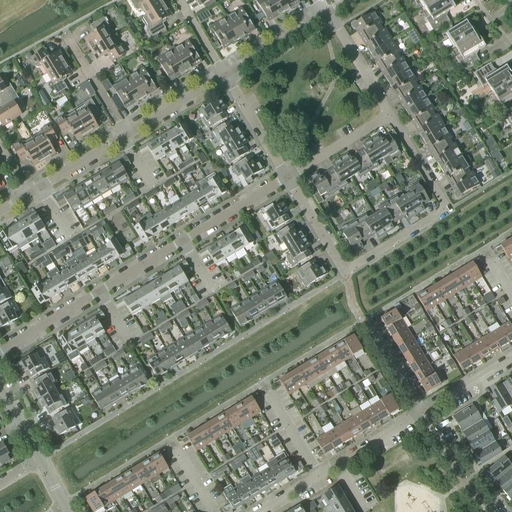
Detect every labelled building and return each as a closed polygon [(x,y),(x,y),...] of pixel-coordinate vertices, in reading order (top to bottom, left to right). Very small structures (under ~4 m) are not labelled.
[(142,18),(164,5),(160,0),(131,0),(130,1),(135,10),(137,11),(138,11),(142,8),(146,15),(142,18)] [(284,12),(276,0),(255,0),(268,21),(269,21),(267,18),(273,14),(275,17),(274,17),(274,18),(284,12)] [(276,0),(284,12),(294,6),(294,5),(293,6),(291,3),(296,0),(297,0),(299,3),(300,2),(298,0),(276,0)] [(436,0),(425,7),(430,15),(425,18),(434,32),(450,23),(444,14),(455,7),(454,5),(454,3),(453,1),(452,0),(436,0)] [(164,5),(142,18),(143,18),(146,16),(150,23),(147,25),(146,26),(146,28),(152,37),(166,28),(162,23),(164,23),(164,20),(164,19),(171,15),(168,10),(167,10),(164,5)] [(227,14),(225,16),(239,39),(249,33),(248,33),(246,31),(252,27),(254,30),(255,30),(242,8),(229,16),(227,14)] [(209,10),(197,15),(200,22),(212,17),(209,10)] [(361,31),(365,37),(381,27),(380,25),(382,24),(374,11),(357,22),(355,22),(352,24),(352,26),(354,29),(357,31),(358,34),(359,33),(358,32),(361,31)] [(239,39),(225,16),(222,17),(224,19),(210,27),(223,49),(224,48),(222,45),(228,42),(230,44),(229,45),(239,39)] [(88,43),(92,49),(113,36),(109,38),(105,31),(108,29),(109,28),(109,26),(104,17),(90,25),(93,30),(92,31),(91,34),(91,35),(84,39),(87,44),(88,43)] [(447,33),(455,46),(477,33),(471,23),(472,21),(471,20),(470,19),(468,19),(466,19),(464,20),(462,22),(462,23),(461,25),(457,27),(456,27),(447,33)] [(365,44),(370,53),(392,40),(384,28),(382,30),(381,27),(365,37),(368,44),(366,45),(365,44)] [(477,33),(455,46),(460,54),(455,57),(464,72),(480,62),(474,53),(485,46),(484,44),(484,42),(483,40),(482,39),(481,37),(479,36),(477,33)] [(113,36),(92,49),(95,54),(94,55),(97,60),(104,56),(107,57),(109,56),(112,61),(125,53),(120,45),(118,44),(113,36)] [(378,60),(382,66),(398,56),(397,54),(399,52),(392,40),(370,53),(376,62),(376,61),(378,60)] [(174,47),(171,48),(186,72),(196,66),(195,65),(194,66),(193,63),(199,60),(201,62),(188,41),(175,49),(174,47)] [(212,44),(215,50),(221,47),(217,41),(212,44)] [(186,72),(171,48),(169,50),(170,52),(157,60),(170,81),(171,81),(169,78),(175,74),(176,77),(175,77),(176,78),(186,72)] [(202,48),(196,51),(200,57),(205,54),(205,53),(202,48)] [(43,75),(64,63),(61,57),(62,57),(59,51),(52,56),(51,55),(48,54),(47,55),(44,50),(30,58),(36,67),(37,68),(39,68),(42,66),(46,73),(43,75)] [(382,73),(388,82),(409,69),(402,57),(400,58),(398,56),(382,66),(386,72),(383,74),(383,73),(382,73)] [(64,63),(43,75),(43,76),(47,74),(51,80),(48,83),(47,84),(47,85),(53,96),(67,88),(63,81),(64,80),(65,77),(64,77),(72,72),(69,67),(68,68),(64,63)] [(487,84),(492,92),(511,80),(511,72),(511,71),(511,70),(509,68),(508,67),(506,65),(495,72),(490,63),(474,73),(483,87),(487,84)] [(129,74),(127,75),(141,99),(151,93),(151,92),(150,93),(148,91),(154,87),(156,90),(157,89),(144,68),(130,76),(129,74)] [(396,88),(399,95),(416,85),(414,82),(417,81),(409,69),(388,82),(393,91),(394,91),(393,90),(396,88)] [(0,98),(1,101),(15,93),(9,82),(6,81),(2,84),(0,79),(0,76),(1,76),(1,75),(0,75),(0,98)] [(141,99),(127,75),(124,77),(125,79),(112,87),(125,109),(126,108),(124,105),(130,102),(131,104),(130,105),(131,105),(141,99)] [(23,77),(17,80),(22,88),(28,84),(23,77)] [(511,80),(492,92),(501,106),(510,100),(510,99),(511,97),(511,80)] [(400,102),(405,111),(427,98),(419,86),(417,87),(416,85),(399,95),(403,101),(401,103),(400,102)] [(15,93),(1,101),(5,108),(0,110),(0,121),(2,126),(4,125),(5,126),(10,123),(9,122),(24,113),(23,112),(21,114),(17,108),(21,105),(21,103),(15,93)] [(57,100),(59,105),(69,101),(66,96),(57,100)] [(46,97),(39,102),(42,107),(43,108),(50,104),(46,97)] [(413,117),(417,123),(433,113),(432,111),(434,110),(427,98),(405,111),(411,120),(411,119),(411,118),(413,117)] [(74,111),(87,133),(92,129),(93,131),(98,127),(94,120),(95,117),(94,116),(99,113),(91,99),(82,104),(73,110),(74,111)] [(202,119),(208,129),(227,118),(224,112),(222,113),(221,111),(227,108),(221,99),(203,110),(206,117),(202,119)] [(38,103),(33,106),(37,112),(42,109),(38,103)] [(87,133),(74,111),(74,112),(76,115),(69,119),(67,116),(66,115),(64,115),(55,121),(63,134),(68,131),(69,133),(72,133),(73,133),(77,140),(82,137),(81,136),(87,133)] [(417,131),(423,140),(444,127),(437,114),(435,116),(433,113),(417,123),(421,130),(418,131),(418,130),(417,131)] [(220,140),(224,146),(243,134),(238,126),(232,130),(231,128),(233,127),(229,121),(210,132),(216,142),(220,140)] [(184,123),(174,129),(184,145),(194,139),(184,123)] [(39,133),(31,138),(44,159),(49,155),(50,157),(55,153),(51,146),(52,143),(51,142),(56,139),(48,125),(40,130),(39,133)] [(431,146),(434,152),(451,142),(449,140),(451,139),(444,127),(423,140),(428,148),(429,148),(428,147),(431,146)] [(169,130),(164,133),(174,150),(183,144),(183,145),(184,145),(174,129),(170,132),(169,130)] [(161,137),(156,140),(165,155),(167,159),(176,153),(174,150),(164,133),(160,136),(161,137)] [(243,134),(224,146),(228,151),(223,154),(229,164),(248,152),(245,146),(243,148),(242,146),(248,142),(243,134)] [(400,153),(389,134),(383,138),(384,139),(382,140),(379,134),(370,140),(382,158),(386,165),(392,161),(391,158),(400,153)] [(44,159),(31,138),(24,142),(21,142),(12,147),(21,160),(26,157),(26,159),(29,159),(30,159),(34,166),(39,163),(39,162),(44,159)] [(165,155),(156,140),(151,143),(151,142),(138,149),(141,154),(148,149),(156,161),(165,155)] [(358,153),(369,172),(379,166),(376,162),(382,158),(370,140),(362,144),(366,150),(364,151),(363,150),(358,153)] [(435,159),(440,168),(462,155),(454,143),(452,144),(451,142),(434,152),(438,159),(436,160),(435,159)] [(492,152),(497,162),(503,159),(497,149),(492,152)] [(340,158),(351,177),(357,173),(359,177),(369,172),(358,153),(352,156),(353,158),(351,159),(348,153),(340,158)] [(448,174),(452,181),(468,171),(467,169),(469,167),(462,155),(440,168),(446,177),(446,176),(448,174)] [(242,174),(247,184),(252,181),(253,180),(254,175),(264,169),(259,161),(253,164),(252,162),(254,161),(250,156),(232,167),(237,177),(242,174)] [(114,164),(109,167),(119,184),(129,179),(123,169),(130,164),(126,157),(119,161),(120,162),(114,165),(114,164)] [(327,172),(338,190),(348,185),(345,180),(351,177),(340,158),(332,163),(335,169),(333,170),(332,168),(327,172)] [(109,167),(99,173),(110,190),(119,184),(109,167)] [(496,169),(490,173),(494,180),(500,176),(496,169)] [(468,171),(452,181),(456,187),(453,189),(453,188),(452,188),(454,191),(455,194),(456,197),(458,198),(461,196),(462,195),(479,184),(472,172),(470,173),(468,171)] [(338,190),(327,172),(321,175),(322,177),(321,178),(317,172),(309,177),(320,196),(326,192),(329,196),(338,190)] [(96,177),(91,180),(101,196),(110,190),(99,173),(95,175),(96,177)] [(205,179),(207,183),(217,198),(226,192),(215,173),(205,179)] [(89,179),(81,184),(92,201),(101,196),(91,180),(90,180),(89,179)] [(207,183),(198,189),(207,203),(216,198),(217,198),(207,183)] [(411,193),(405,196),(416,215),(425,210),(421,204),(423,203),(424,205),(429,201),(424,192),(427,189),(424,185),(421,187),(418,183),(408,188),(411,193)] [(74,188),(72,189),(82,207),(92,201),(81,184),(79,185),(80,186),(75,190),(74,188)] [(82,207),(72,189),(63,195),(64,196),(62,197),(61,196),(54,200),(59,207),(67,203),(73,213),(82,207)] [(198,189),(189,194),(198,209),(207,203),(198,189)] [(189,194),(180,200),(189,215),(198,209),(189,194)] [(397,196),(387,201),(398,220),(404,217),(403,215),(405,214),(408,220),(416,215),(405,196),(399,200),(397,196)] [(180,200),(171,206),(179,220),(189,215),(180,200)] [(380,211),(374,215),(385,234),(394,229),(390,223),(392,222),(393,223),(398,220),(387,201),(378,207),(380,211)] [(272,204),(263,210),(265,213),(269,219),(265,222),(271,231),(289,220),(286,214),(284,215),(283,214),(289,210),(284,202),(274,208),(272,204)] [(171,206),(161,211),(170,226),(179,220),(171,206)] [(38,212),(41,217),(46,214),(43,209),(38,212)] [(161,211),(152,217),(161,231),(170,226),(161,211)] [(31,217),(26,219),(35,234),(45,229),(35,212),(30,215),(31,217)] [(141,218),(143,222),(152,237),(153,237),(152,237),(161,231),(152,217),(150,213),(141,218)] [(366,214),(356,220),(368,239),(373,235),(372,234),(374,233),(377,239),(385,234),(374,215),(368,218),(366,214)] [(21,221),(16,223),(26,240),(28,244),(38,238),(35,234),(26,219),(22,222),(21,221)] [(368,239),(356,220),(347,226),(349,230),(343,234),(355,252),(363,247),(359,241),(361,240),(362,242),(368,239)] [(152,237),(143,222),(133,228),(139,238),(132,242),(135,247),(142,243),(152,237)] [(8,230),(7,230),(17,246),(18,246),(17,245),(26,240),(16,223),(11,226),(12,228),(8,230)] [(283,243),(287,249),(306,238),(301,229),(295,233),(294,231),(296,230),(292,224),(273,236),(279,246),(283,243)] [(244,227),(234,233),(244,249),(253,243),(244,227)] [(17,246),(7,230),(0,234),(0,239),(7,252),(17,246)] [(229,234),(224,237),(234,254),(243,249),(244,249),(234,233),(230,236),(229,234)] [(220,242),(216,244),(225,259),(234,254),(224,237),(220,240),(220,242)] [(306,238),(287,249),(291,255),(286,257),(292,267),(311,256),(308,250),(306,251),(305,249),(311,246),(306,238)] [(115,239),(105,245),(114,260),(124,254),(131,250),(128,245),(121,249),(115,239)] [(511,258),(511,244),(510,240),(495,249),(497,253),(502,250),(509,261),(511,258)] [(43,246),(46,252),(50,250),(56,246),(53,242),(52,241),(43,246)] [(225,259),(216,244),(211,247),(210,246),(198,253),(201,258),(208,253),(215,265),(225,259)] [(105,245),(96,251),(105,266),(114,260),(114,261),(114,260),(105,245)] [(96,251),(87,257),(96,271),(105,266),(96,251)] [(84,253),(75,258),(86,277),(96,271),(87,257),(84,253)] [(66,264),(68,268),(77,282),(86,277),(75,258),(66,264)] [(478,259),(463,268),(472,283),(482,277),(475,266),(480,263),(478,259)] [(301,281),(305,287),(328,274),(322,265),(317,269),(315,267),(317,266),(314,260),(295,271),(301,281)] [(174,270),(169,273),(178,288),(188,282),(181,270),(188,266),(185,261),(173,268),(174,270)] [(256,269),(259,274),(265,270),(262,266),(256,269)] [(68,268),(59,273),(68,288),(77,282),(68,268)] [(246,272),(243,268),(237,272),(235,269),(232,270),(236,278),(246,272)] [(463,268),(454,274),(463,289),(472,283),(463,268)] [(59,273),(50,279),(59,294),(68,288),(59,273)] [(164,274),(159,277),(169,293),(178,288),(169,273),(165,276),(164,274)] [(454,274),(445,279),(454,294),(463,289),(454,274)] [(155,281),(151,284),(160,299),(163,304),(172,298),(169,293),(159,277),(154,280),(155,281)] [(50,279),(41,285),(50,300),(50,299),(59,294),(50,279)] [(445,279),(436,285),(444,300),(454,294),(445,279)] [(277,281),(267,287),(278,305),(284,301),(283,300),(286,297),(277,281)] [(145,285),(141,288),(151,305),(160,299),(151,284),(146,287),(145,285)] [(50,300),(41,285),(31,290),(40,305),(50,300)] [(436,285),(426,291),(435,305),(444,300),(436,285)] [(0,287),(0,303),(11,297),(6,287),(1,290),(0,287)] [(267,287),(258,293),(268,309),(273,306),(273,307),(278,305),(267,287)] [(137,292),(132,295),(142,310),(151,305),(141,288),(136,291),(137,292)] [(435,305),(426,291),(417,296),(426,311),(435,305)] [(258,293),(249,298),(259,316),(268,310),(267,309),(268,309),(258,293)] [(142,310),(132,295),(128,298),(127,296),(115,304),(118,309),(125,304),(132,316),(142,310)] [(191,297),(195,303),(199,301),(196,295),(191,297)] [(497,300),(500,306),(505,302),(502,297),(497,300)] [(249,298),(239,304),(250,321),(259,316),(249,298)] [(0,328),(17,319),(14,313),(18,310),(13,300),(0,307),(0,328)] [(250,321),(239,304),(230,310),(240,326),(243,324),(244,325),(250,321)] [(381,318),(386,328),(401,319),(395,310),(381,318)] [(90,321),(86,324),(95,339),(105,333),(97,321),(104,317),(102,312),(89,319),(90,321)] [(221,315),(211,321),(222,339),(228,335),(227,334),(231,331),(221,315)] [(386,328),(392,337),(407,328),(401,319),(386,328)] [(211,321),(202,327),(212,343),(221,337),(222,339),(211,321)] [(511,326),(509,322),(500,328),(509,342),(511,340),(511,326)] [(80,325),(76,328),(86,344),(95,339),(86,324),(81,326),(80,325)] [(392,337),(398,346),(412,338),(417,335),(411,326),(407,329),(407,328),(392,337)] [(202,327),(193,332),(203,348),(212,343),(202,327)] [(68,334),(67,334),(77,350),(79,354),(88,348),(86,344),(76,328),(71,330),(72,332),(68,334)] [(500,328),(491,333),(499,348),(509,342),(500,328)] [(193,332),(184,338),(193,354),(203,348),(193,332)] [(491,333),(481,339),(490,354),(499,348),(491,333)] [(77,350),(67,334),(57,340),(67,356),(77,350)] [(353,335),(344,341),(353,356),(362,350),(353,335)] [(184,338),(174,344),(184,360),(193,354),(184,338)] [(398,346),(403,356),(418,347),(412,338),(398,346)] [(481,339),(472,345),(481,359),(490,354),(481,339)] [(344,341),(335,346),(344,361),(353,356),(344,341)] [(174,344),(165,349),(175,365),(184,360),(174,344)] [(108,356),(116,350),(113,345),(105,351),(108,356)] [(472,345),(463,350),(472,365),(481,359),(472,345)] [(335,346),(325,352),(334,367),(344,361),(335,346)] [(403,356),(409,365),(424,356),(418,347),(403,356)] [(165,349),(156,355),(167,372),(166,371),(175,365),(165,349)] [(62,350),(55,353),(61,363),(67,360),(62,350)] [(472,365),(463,350),(453,356),(462,371),(472,365)] [(325,352),(316,358),(325,372),(334,367),(325,352)] [(27,372),(30,378),(49,368),(44,358),(39,360),(36,354),(17,364),(21,373),(27,370),(28,371),(27,372)] [(167,372),(156,355),(146,361),(156,377),(160,374),(161,376),(167,372)] [(409,365),(415,374),(429,365),(424,356),(409,365)] [(316,358),(307,363),(316,378),(325,372),(316,358)] [(307,363),(298,369),(307,384),(316,378),(307,363)] [(140,364),(128,372),(138,388),(138,387),(139,389),(145,386),(144,384),(147,382),(144,377),(147,376),(140,364)] [(415,374),(420,383),(435,374),(429,365),(415,374)] [(298,369),(288,375),(297,389),(307,384),(298,369)] [(32,392),(36,401),(56,390),(52,384),(57,382),(51,372),(32,382),(35,388),(37,387),(38,389),(32,392)] [(128,372),(119,377),(129,395),(137,390),(137,389),(138,388),(128,372)] [(435,374),(420,383),(426,393),(445,381),(440,373),(435,375),(435,374)] [(297,389),(288,375),(274,384),(276,387),(281,384),(288,395),(297,389)] [(119,377),(110,383),(120,400),(122,399),(121,398),(126,395),(127,396),(129,395),(119,377)] [(508,380),(502,384),(511,400),(511,379),(509,381),(508,380)] [(110,383),(100,389),(111,406),(120,400),(110,383)] [(511,400),(502,384),(495,388),(495,390),(492,392),(496,398),(491,402),(497,413),(509,406),(511,408),(511,400)] [(361,390),(358,385),(349,391),(353,397),(356,395),(354,392),(357,391),(358,392),(361,390)] [(111,406),(100,389),(91,394),(100,411),(104,408),(105,410),(111,406)] [(388,395),(380,400),(389,415),(399,409),(390,395),(392,394),(389,389),(386,391),(388,395)] [(56,390),(36,401),(41,409),(47,406),(48,408),(46,409),(49,415),(68,404),(63,394),(59,396),(56,390)] [(257,394),(242,403),(251,418),(261,412),(254,401),(259,398),(257,394)] [(334,400),(331,402),(336,412),(340,409),(334,400)] [(380,400),(371,406),(380,421),(389,415),(380,400)] [(242,403),(233,409),(242,423),(251,418),(242,403)] [(459,424),(463,432),(482,420),(486,418),(484,414),(479,415),(472,404),(461,411),(464,416),(458,420),(460,424),(459,424)] [(371,406),(362,412),(371,426),(380,421),(371,406)] [(57,425),(51,428),(56,437),(75,427),(80,424),(77,418),(76,418),(71,408),(51,418),(54,424),(56,423),(57,425)] [(233,409),(224,414),(233,429),(242,423),(233,409)] [(362,412),(352,417),(361,432),(371,426),(362,412)] [(224,414),(214,420),(223,435),(233,429),(224,414)] [(352,417),(343,423),(352,437),(361,432),(352,417)] [(214,420),(205,425),(214,440),(223,435),(214,420)] [(470,440),(471,442),(489,431),(482,420),(463,432),(468,440),(470,440)] [(343,423),(334,428),(343,443),(352,437),(343,423)] [(205,425),(196,431),(205,446),(214,440),(205,425)] [(334,428),(325,434),(334,449),(343,443),(334,428)] [(205,446),(196,431),(181,440),(183,444),(189,441),(195,452),(205,446)] [(473,447),(476,453),(495,442),(489,431),(471,442),(474,447),(473,447)] [(334,449),(325,434),(315,440),(322,451),(317,454),(319,458),(334,449)] [(255,445),(252,439),(243,445),(246,450),(255,445)] [(495,442),(476,453),(481,461),(482,460),(484,464),(502,453),(495,442)] [(0,444),(0,461),(2,465),(10,460),(7,455),(8,454),(3,444),(0,444)] [(260,455),(258,451),(255,448),(250,451),(255,459),(260,455)] [(164,450),(150,459),(159,474),(168,468),(161,457),(167,454),(164,450)] [(283,453),(274,459),(277,463),(286,478),(295,472),(296,471),(298,473),(303,467),(300,461),(291,466),(283,453)] [(491,475),(496,481),(511,468),(511,465),(505,457),(489,471),(492,474),(491,475)] [(241,462),(238,458),(233,461),(237,469),(242,466),(240,462),(241,462)] [(150,459),(140,465),(149,479),(159,474),(150,459)] [(266,464),(268,468),(277,483),(286,478),(277,463),(274,459),(266,464)] [(140,465),(131,470),(140,485),(149,479),(140,465)] [(268,468),(259,473),(269,489),(277,483),(268,468)] [(502,486),(505,490),(511,484),(511,468),(496,481),(501,487),(502,486)] [(131,470),(122,476),(131,491),(140,485),(131,470)] [(259,473),(251,478),(260,494),(269,489),(259,473)] [(242,484),(249,496),(251,499),(260,494),(251,478),(249,475),(240,480),(242,484)] [(122,476),(113,482),(122,496),(131,491),(122,476)] [(113,482),(103,487),(112,502),(122,496),(113,482)] [(242,484),(233,489),(238,496),(242,504),(251,499),(249,496),(242,484)] [(231,485),(222,491),(230,504),(222,509),(223,511),(232,511),(232,510),(233,509),(233,510),(242,504),(238,496),(233,489),(231,485)] [(324,508),(344,496),(338,486),(322,496),(327,505),(324,508)] [(103,487),(94,493),(103,507),(112,502),(103,487)] [(95,511),(103,507),(94,493),(85,499),(92,511),(95,511)] [(324,508),(326,511),(337,511),(349,505),(344,496),(324,508)] [(314,509),(311,503),(308,505),(304,507),(307,511),(308,511),(311,510),(314,509)]
